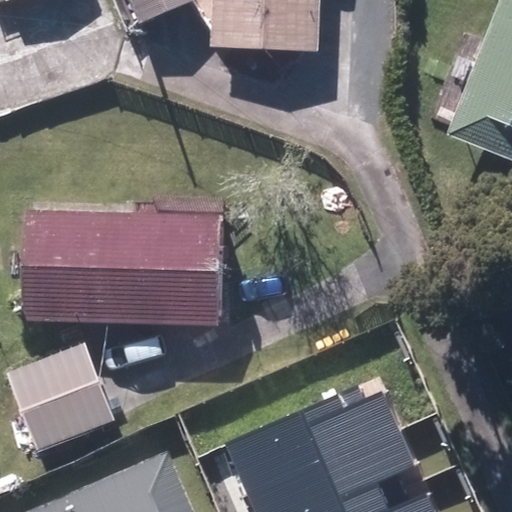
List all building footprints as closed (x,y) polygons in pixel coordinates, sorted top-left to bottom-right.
[(140,0),(149,20),(195,0),(140,0)] [(327,0),(222,0),(220,41),(325,47),(327,0)] [(511,0),(508,0),(454,135),(511,158),(511,0)] [(39,205),(35,313),(233,320),(237,212),(39,205)] [(92,339),(17,371),(49,446),(124,414),(92,339)] [(225,442),(254,511),(431,511),(410,460),(375,379),(225,442)] [(208,511),(179,449),(41,511),(208,511)]
